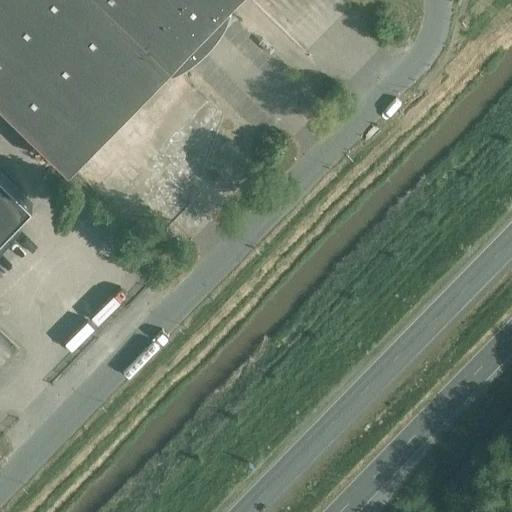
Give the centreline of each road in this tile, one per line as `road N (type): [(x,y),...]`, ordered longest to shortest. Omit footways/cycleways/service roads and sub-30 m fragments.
road 1 (unclassified): [(437,0),(438,26),(414,66),(0,492)]
road 2 (trunk): [(511,244),(250,511)]
road 3 (trunk): [(344,511),(511,340)]
road 4 (unknown): [(331,152),(217,38)]
